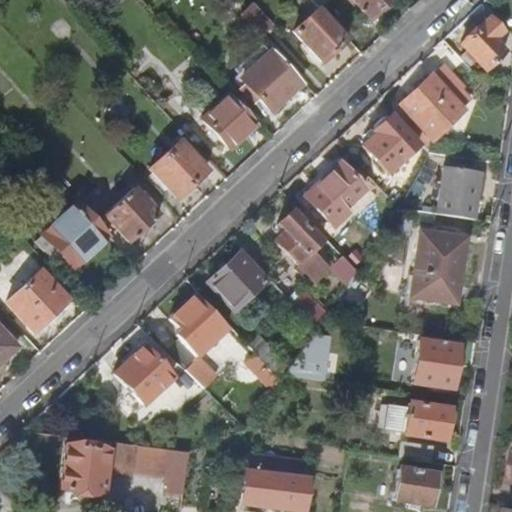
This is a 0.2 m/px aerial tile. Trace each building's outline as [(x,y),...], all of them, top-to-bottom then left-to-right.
[(390,0),(351,0),(370,20),(390,0)] [(252,2),(239,14),(261,38),(274,25),(252,2)] [(347,39),(318,7),(292,32),(321,63),(347,39)] [(502,32),(489,19),(461,46),(467,52),(477,62),(485,71),(503,52),(493,41),(502,32)] [(302,83),(271,50),(238,79),(243,84),(237,89),(252,105),(257,100),(269,113),(302,83)] [(477,62),(467,52),(462,57),(472,67),(477,62)] [(468,100),(439,69),(430,77),(429,76),(397,106),(430,142),(439,133),(443,137),(451,129),(447,126),(461,112),(458,109),(468,100)] [(256,124),(228,94),(200,119),(228,150),(256,124)] [(416,146),(389,117),(372,132),(374,134),(360,146),(386,174),(416,146)] [(206,172),(178,142),(148,169),(175,199),(206,172)] [(363,190),(338,164),(303,197),(332,227),(346,213),(342,209),(363,190)] [(478,172),(442,167),(435,215),(472,220),(478,172)] [(158,216),(132,188),(102,215),(129,243),(158,216)] [(108,235),(76,201),(39,236),(33,242),(51,261),(57,255),(70,269),(108,235)] [(321,241),(291,210),(276,224),(283,232),(273,241),(314,283),(329,269),(311,251),(321,241)] [(464,239),(418,232),(408,297),(455,304),(464,239)] [(265,280),(239,252),(205,283),(232,311),(265,280)] [(341,256),(330,267),(346,284),(355,270),(341,256)] [(67,301),(39,271),(5,303),(33,332),(67,301)] [(303,292),(292,303),(315,328),(321,319),(325,314),(303,292)] [(225,328),(194,296),(167,319),(178,332),(174,336),(178,341),(168,351),(186,368),(184,370),(204,389),(215,377),(194,357),(225,328)] [(0,362),(16,347),(0,330),(0,362)] [(288,368),(256,334),(245,345),(279,380),(282,375),(288,368)] [(417,339),(410,385),(451,391),(458,345),(417,339)] [(288,368),(282,375),(311,380),(316,344),(305,342),(288,368)] [(172,378),(141,347),(112,374),(142,407),(172,378)] [(279,381),(252,354),(244,362),(272,391),(279,381)] [(406,408),(385,405),(382,430),(402,433),(402,435),(443,441),(448,408),(407,402),(406,408)] [(432,447),(400,443),(397,458),(430,463),(432,447)] [(133,446),(115,444),(112,472),(130,474),(133,446)] [(107,450),(64,445),(58,490),(82,493),(81,500),(90,501),(91,494),(101,495),(107,450)] [(167,451),(133,446),(130,474),(165,479),(167,451)] [(275,455),(258,453),(255,471),(272,474),(275,455)] [(434,474),(397,468),(392,501),(408,503),(407,509),(415,510),(416,505),(429,507),(434,474)] [(255,471),(243,470),(239,505),(290,511),(301,511),(306,478),(272,474),(255,471)]
